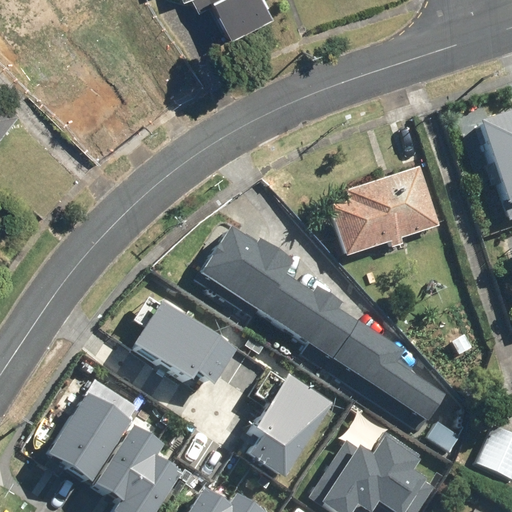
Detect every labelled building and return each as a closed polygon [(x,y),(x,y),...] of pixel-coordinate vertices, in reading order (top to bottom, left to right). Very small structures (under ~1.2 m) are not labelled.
[(0,0),(0,30),(23,63),(39,86),(39,106),(81,107),(82,84),(72,83),(65,73),(86,58),(67,31),(110,0),(0,0)] [(0,135),(19,111),(0,96),(0,92),(4,87),(0,84),(0,135)] [(511,115),(470,129),(501,223),(511,219),(511,115)] [(341,200),(321,207),(338,258),(432,227),(412,167),(338,191),(341,200)] [(283,273),(223,234),(194,279),(421,428),(439,401),(386,366),(393,356),(278,281),(283,273)] [(200,397),(227,356),(153,307),(126,348),(200,397)] [(232,453),(277,483),(325,410),(280,380),(232,453)] [(40,459),(83,487),(133,412),(89,384),(40,459)] [(511,435),(488,424),(469,462),(507,480),(511,470),(511,435)] [(151,511),(173,480),(147,462),(154,452),(125,433),(87,489),(109,504),(103,511),(151,511)] [(342,441),(301,501),(318,511),(344,511),(356,495),(381,511),(405,511),(418,493),(403,482),(416,461),(379,436),(365,456),(342,441)] [(247,511),(229,500),(220,511),(196,496),(185,511),(247,511)]
